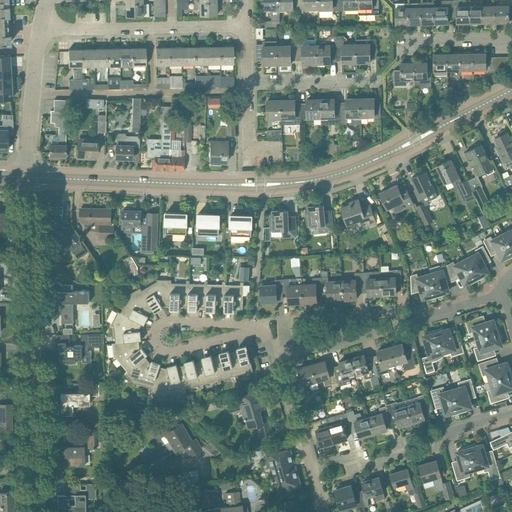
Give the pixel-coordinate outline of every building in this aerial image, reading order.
[(0,0),(0,45),(6,45),(9,44),(8,35),(6,35),(5,16),(7,16),(7,7),(4,7),(4,2),(6,1),(6,0),(0,0)] [(265,0),(265,10),(271,10),(272,21),(265,21),(265,28),(279,28),(279,10),(279,0),(265,0)] [(293,12),(299,12),(298,0),(279,0),(279,10),(293,9),(293,12)] [(306,9),(319,9),(318,0),(298,0),(299,12),(306,12),(306,9)] [(332,11),(339,11),(338,0),(318,0),(319,9),(332,8),(332,11)] [(338,0),(339,11),(346,11),(345,8),(358,7),(358,0),(338,0)] [(358,0),(358,7),(359,15),(379,15),(378,0),(358,0)] [(448,17),(452,17),(452,0),(442,0),(442,7),(434,7),(435,24),(436,24),(436,25),(441,25),(441,24),(448,24),(448,17)] [(217,16),(216,2),(199,3),(199,16),(217,16)] [(154,3),(154,17),(162,16),(166,16),(165,3),(154,3)] [(177,3),(177,16),(182,16),(182,9),(189,9),(189,3),(177,3)] [(143,17),(142,4),(125,4),(126,17),(143,17)] [(483,23),(483,6),(470,7),(470,23),(472,23),(472,25),(477,24),(477,23),(483,23)] [(496,6),(483,6),(483,23),(484,23),(484,24),(490,24),(490,23),(496,23),(496,6)] [(496,6),(496,23),(497,23),(497,24),(503,24),(503,23),(509,23),(509,6),(496,6)] [(422,24),(422,7),(409,8),(409,25),(410,25),(410,26),(416,26),(416,25),(422,24)] [(434,7),(422,7),(422,24),(423,24),(423,25),(428,25),(428,24),(435,24),(434,7)] [(464,24),(470,23),(470,7),(457,7),(457,24),(459,24),(459,25),(464,25),(464,24)] [(396,25),(409,25),(409,8),(396,8),(396,25)] [(316,43),(316,45),(317,64),(331,63),(330,57),(336,57),(336,42),(336,36),(329,36),(326,39),(326,42),(316,43)] [(356,37),(356,44),(356,63),(370,63),(370,56),(376,56),(376,37),(356,37)] [(343,42),(336,42),(336,57),(342,57),(343,63),(356,63),(356,44),(343,45),(343,42)] [(290,46),(276,46),(277,64),(291,64),(291,58),(296,58),(296,43),(290,43),(290,46)] [(304,43),(296,43),(296,58),(303,58),(303,64),(317,64),(316,45),(304,46),(304,43)] [(264,44),(256,44),(257,59),(263,59),(263,65),(277,64),(276,46),(264,46),(264,44)] [(195,64),(194,47),(181,48),(182,65),(195,64)] [(195,64),(207,64),(207,47),(194,47),(195,64)] [(220,64),(220,47),(207,47),(207,64),(220,64)] [(233,47),(220,47),(220,64),(233,64),(233,47)] [(132,48),(120,49),(120,66),(133,66),(132,48)] [(146,48),(132,48),(133,66),(146,65),(146,48)] [(169,48),(156,48),(156,65),(169,65),(169,48)] [(181,48),(169,48),(169,65),(182,65),(181,48)] [(82,67),(81,49),(68,50),(68,67),(77,67),(77,70),(82,70),(82,67)] [(94,49),(81,49),(82,67),(95,66),(94,49)] [(94,49),(95,66),(107,66),(107,49),(94,49)] [(120,49),(107,49),(107,66),(120,66),(120,49)] [(460,71),(473,70),(472,53),(471,53),(471,52),(465,52),(465,53),(459,54),(460,71)] [(478,53),(472,53),(473,70),(486,70),(486,53),(484,53),(484,52),(478,52),(478,53)] [(447,54),(447,75),(448,75),(448,71),(460,71),(459,54),(458,54),(458,53),(453,53),(453,54),(447,54)] [(434,54),(434,76),(447,75),(447,54),(434,54)] [(0,67),(10,67),(9,56),(0,56),(0,67)] [(427,62),(414,63),(414,79),(415,79),(415,88),(431,88),(431,68),(427,68),(427,62)] [(414,81),(414,64),(413,64),(413,63),(407,63),(407,64),(401,64),(401,70),(394,70),(394,86),(395,86),(395,85),(402,85),(407,85),(407,81),(414,81)] [(0,67),(0,78),(10,78),(10,67),(0,67)] [(221,87),(220,76),(220,75),(208,76),(208,87),(221,87)] [(95,76),(82,76),(82,77),(82,89),(95,89),(95,85),(95,76)] [(169,76),(156,77),(157,88),(170,88),(169,76)] [(182,76),(169,76),(170,88),(182,87),(182,83),(182,76)] [(208,87),(208,76),(195,76),(195,83),(195,87),(208,87)] [(220,76),(221,87),(234,87),(234,76),(220,76)] [(69,90),(82,89),(82,77),(69,78),(69,90)] [(108,89),(121,89),(121,84),(120,77),(107,77),(108,85),(108,89)] [(0,88),(11,88),(10,78),(0,78),(0,88)] [(472,84),(465,88),(467,93),(474,89),(472,84)] [(0,88),(0,99),(11,99),(11,88),(0,88)] [(374,98),(360,99),(361,117),(374,117),(374,119),(381,119),(381,104),(374,104),(374,98)] [(96,108),(103,108),(103,100),(96,99),(86,99),(86,108),(96,108)] [(209,99),(209,107),(222,107),(222,99),(209,99)] [(307,106),(301,106),(301,121),(308,121),(308,118),(321,118),(321,99),(307,100),(307,106)] [(321,125),(341,124),(341,105),(335,105),(334,99),(321,99),(321,118),(321,125)] [(361,124),(361,117),(360,99),(346,99),(346,105),(341,105),(341,124),(361,124)] [(66,136),(66,100),(54,100),(54,111),(50,111),(50,123),(54,123),(54,125),(56,127),(58,127),(58,132),(61,132),(61,134),(63,134),(63,136),(66,136)] [(268,119),(281,119),(281,100),(267,101),(268,119)] [(295,121),(301,121),(301,106),(295,106),(295,100),(281,100),(281,119),(295,118),(295,121)] [(97,132),(105,132),(106,115),(98,114),(97,132)] [(0,150),(7,150),(7,142),(7,138),(7,133),(13,134),(12,115),(3,115),(2,125),(0,125),(0,150)] [(225,135),(235,135),(234,118),(226,118),(226,126),(220,127),(215,136),(216,137),(216,141),(210,141),(209,165),(210,165),(210,162),(227,162),(227,142),(225,141),(225,135)] [(162,146),(148,146),(147,146),(147,157),(154,157),(154,170),(169,171),(170,152),(171,119),(163,119),(162,146)] [(499,133),(501,136),(495,139),(498,145),(496,146),(499,153),(501,152),(505,161),(503,161),(505,164),(507,166),(510,167),(511,165),(511,142),(506,130),(499,133)] [(61,132),(58,132),(58,145),(50,144),(49,159),(61,160),(61,157),(65,157),(66,136),(63,136),(63,134),(61,134),(61,132)] [(132,159),(132,147),(139,148),(139,137),(124,136),(124,134),(118,134),(117,136),(116,144),(115,159),(132,159)] [(97,153),(98,139),(80,138),(80,144),(77,144),(77,157),(94,158),(94,153),(97,153)] [(486,176),(495,172),(480,142),(475,144),(476,147),(465,153),(472,167),(474,166),(478,175),(478,176),(485,173),(486,176)] [(334,157),(336,156),(341,156),(341,145),(333,145),(334,157)] [(170,152),(169,171),(183,172),(184,150),(170,149),(170,152)] [(451,181),(454,187),(458,185),(463,195),(472,191),(467,180),(462,183),(451,159),(436,166),(445,184),(451,181)] [(430,201),(438,197),(426,171),(411,178),(416,189),(415,190),(419,199),(427,195),(430,201)] [(511,175),(502,180),(511,200),(511,175)] [(468,181),(485,215),(494,211),(478,176),(468,181)] [(397,185),(389,189),(380,193),(387,209),(398,204),(401,210),(412,205),(414,204),(406,188),(400,191),(397,185)] [(341,207),(347,225),(358,221),(361,228),(376,223),(371,207),(362,210),(359,199),(349,202),(350,204),(341,207)] [(424,203),(417,207),(425,225),(432,221),(424,203)] [(306,213),(307,227),(319,226),(320,233),(333,231),(331,210),(324,211),(323,205),(308,207),(308,213),(306,213)] [(61,237),(61,232),(64,233),(72,244),(68,246),(77,259),(87,253),(70,228),(58,228),(59,218),(62,218),(63,207),(47,207),(47,218),(50,218),(50,227),(49,227),(49,236),(61,237)] [(123,210),(122,218),(120,218),(120,223),(122,223),(122,232),(122,231),(133,232),(133,225),(148,225),(147,249),(148,249),(156,249),(157,213),(149,213),(149,212),(148,212),(148,214),(141,214),(142,210),(141,210),(141,211),(130,210),(131,208),(125,208),(125,210),(123,210)] [(80,209),(80,220),(82,220),(82,223),(85,223),(85,225),(87,228),(91,230),(100,232),(100,238),(110,238),(110,237),(114,237),(114,226),(113,226),(113,223),(111,223),(111,209),(80,209)] [(272,217),(270,217),(270,231),(282,230),(282,238),(296,237),(295,216),(288,216),(288,210),(272,211),(272,217)] [(187,213),(166,212),(165,234),(186,235),(187,213)] [(220,214),(198,213),(198,235),(219,236),(220,214)] [(231,239),(231,236),(251,237),(252,215),(231,214),(231,227),(225,227),(225,238),(231,239)] [(511,256),(511,250),(504,234),(492,240),(491,237),(484,241),(490,252),(496,249),(502,260),(508,257),(509,259),(511,256)] [(478,253),(466,259),(478,280),(484,277),(483,275),(488,272),(483,261),(489,258),(483,246),(476,250),(478,253)] [(139,269),(131,257),(124,262),(132,274),(139,269)] [(455,265),(454,262),(448,265),(453,277),(459,274),(465,285),(471,281),(472,283),(478,280),(466,259),(455,265)] [(99,268),(94,262),(87,267),(92,273),(99,268)] [(448,265),(441,267),(442,271),(430,274),(437,297),(443,295),(442,293),(449,291),(445,280),(453,277),(448,265)] [(240,280),(248,281),(249,267),(241,267),(240,280)] [(401,270),(382,271),(383,295),(396,294),(396,288),(402,288),(401,270)] [(361,273),(362,290),(368,290),(368,296),(383,295),(382,271),(361,273)] [(355,280),(342,280),(343,302),(351,301),(351,300),(357,299),(356,290),(362,290),(361,273),(355,273),(355,280)] [(437,297),(430,274),(418,278),(417,274),(411,276),(412,290),(420,287),(423,299),(429,297),(430,299),(437,297)] [(343,302),(342,280),(328,281),(328,277),(322,278),(323,294),(328,294),(329,301),(336,301),(336,302),(343,302)] [(323,294),(322,278),(313,278),(313,284),(307,285),(306,278),(302,279),(303,303),(311,302),(311,304),(317,303),(316,295),(323,294)] [(276,294),(283,293),(282,279),(275,280),(275,285),(261,286),(263,303),(277,302),(276,294)] [(282,279),(283,293),(288,293),(289,305),(295,305),(294,303),(303,303),(302,279),(297,279),(298,285),(290,285),(290,279),(282,279)] [(162,306),(170,306),(171,283),(171,280),(156,280),(156,282),(141,291),(153,311),(155,314),(163,308),(162,306)] [(186,284),(171,283),(170,306),(170,309),(180,310),(180,307),(188,307),(189,284),(189,281),(186,281),(186,284)] [(204,284),(189,284),(188,307),(188,310),(198,310),(198,307),(206,308),(207,284),(207,281),(204,281),(204,284)] [(225,285),(226,282),(222,282),(222,285),(207,284),(206,308),(206,311),(216,311),(216,308),(224,308),(225,285)] [(240,285),(225,285),(224,308),(224,311),(234,312),(234,308),(243,309),(243,295),(249,296),(249,285),(244,285),(244,282),(241,282),(240,285)] [(61,286),(61,292),(58,292),(58,303),(62,303),(62,323),(73,323),(73,302),(89,302),(89,291),(73,291),(73,285),(61,286)] [(121,313),(141,324),(144,325),(149,316),(146,315),(153,311),(141,291),(140,288),(127,296),(128,298),(121,313)] [(113,326),(115,343),(138,341),(142,341),(140,331),(138,331),(141,324),(121,313),(118,312),(111,325),(113,326)] [(480,317),(466,321),(469,333),(475,332),(477,339),(500,332),(498,326),(495,326),(493,320),(482,324),(480,317)] [(442,328),(436,330),(443,353),(450,351),(452,356),(464,353),(459,338),(453,340),(449,329),(443,331),(442,328)] [(443,353),(436,330),(429,332),(430,334),(424,336),(430,356),(423,359),(427,373),(434,371),(432,362),(436,361),(435,356),(443,353)] [(500,332),(477,339),(479,347),(474,349),(478,360),(492,356),(490,349),(502,345),(500,339),(502,339),(500,332)] [(100,347),(100,334),(81,334),(82,344),(66,345),(66,343),(59,343),(59,361),(66,361),(66,363),(76,362),(76,358),(82,358),(82,351),(88,351),(88,347),(100,347)] [(390,347),(395,364),(402,362),(404,368),(416,365),(413,354),(418,353),(415,340),(390,347)] [(116,358),(127,371),(145,357),(148,355),(142,348),(139,349),(138,341),(115,343),(112,344),(114,358),(116,358)] [(246,346),(237,349),(238,352),(230,354),(235,376),(236,379),(239,378),(238,375),(253,371),(247,349),(246,346)] [(378,355),(372,357),(377,376),(389,372),(387,367),(395,364),(390,347),(377,351),(378,355)] [(220,380),(235,376),(230,354),(229,351),(219,353),(220,356),(212,358),(218,381),(218,384),(221,383),(220,380)] [(203,385),(218,381),(212,358),(211,355),(202,358),(203,361),(195,363),(200,385),(201,388),(204,388),(203,385)] [(377,376),(372,357),(365,359),(364,355),(352,358),(357,376),(363,374),(365,379),(377,376)] [(136,384),(152,389),(160,367),(161,364),(151,361),(151,364),(145,357),(127,371),(124,373),(134,385),(136,384)] [(349,378),(357,376),(352,358),(339,362),(340,365),(333,367),(338,382),(339,387),(351,383),(349,378)] [(490,382),(511,374),(511,371),(511,368),(509,369),(507,362),(496,366),(493,359),(479,364),(483,376),(488,374),(490,382)] [(183,390),(183,393),(186,392),(186,389),(200,385),(195,363),(194,360),(184,362),(185,365),(177,367),(183,390)] [(325,361),(312,365),(317,381),(323,379),(325,386),(338,382),(333,367),(327,369),(325,361)] [(166,394),(183,390),(177,367),(177,364),(167,367),(168,369),(160,367),(152,389),(151,392),(165,397),(166,394)] [(310,383),(317,381),(312,365),(298,369),(301,376),(295,378),(299,393),(309,390),(312,390),(310,383)] [(511,374),(490,382),(493,389),(488,391),(491,403),(506,398),(504,391),(511,388),(511,374)] [(452,390),(459,413),(466,411),(465,409),(471,407),(468,395),(475,393),(470,379),(458,383),(460,388),(452,390)] [(99,384),(80,384),(80,393),(60,394),(61,415),(71,414),(71,407),(72,407),(72,405),(89,405),(88,396),(99,395),(99,384)] [(442,403),(446,414),(452,413),(452,415),(459,413),(452,390),(445,392),(443,387),(431,391),(435,405),(442,403)] [(0,428),(11,429),(11,419),(10,419),(10,404),(11,404),(10,404),(3,404),(3,390),(0,390),(0,428)] [(244,420),(247,419),(249,428),(257,426),(260,437),(272,434),(269,422),(263,424),(259,411),(263,409),(259,392),(227,401),(230,411),(239,408),(238,406),(242,405),(244,412),(246,411),(248,417),(243,419),(244,420)] [(425,395),(406,401),(412,423),(425,419),(424,415),(423,413),(429,411),(429,409),(427,403),(425,395)] [(397,403),(386,406),(390,421),(396,419),(399,427),(404,425),(405,427),(411,425),(411,423),(412,423),(406,401),(397,403)] [(139,402),(136,410),(142,412),(145,404),(139,402)] [(335,416),(327,418),(334,442),(347,439),(346,435),(344,426),(349,424),(346,413),(346,411),(344,406),(333,409),(335,416)] [(381,414),(369,418),(373,434),(387,430),(385,422),(390,421),(386,406),(379,408),(381,414)] [(352,411),(346,413),(349,424),(350,428),(357,426),(358,432),(360,438),(373,434),(369,418),(362,420),(360,413),(354,415),(353,411),(352,411)] [(201,449),(194,439),(191,441),(181,424),(173,428),(167,418),(155,426),(161,436),(165,434),(175,451),(183,446),(189,456),(201,449)] [(327,418),(308,424),(308,426),(311,435),(318,434),(320,442),(321,446),(334,442),(327,418)] [(511,432),(491,442),(494,449),(507,443),(509,447),(511,445),(511,432)] [(94,435),(80,435),(80,446),(62,447),(62,455),(60,455),(61,465),(63,465),(64,468),(72,468),(72,466),(84,466),(83,450),(95,449),(94,435)] [(219,452),(209,442),(204,447),(214,457),(219,452)] [(475,444),(469,446),(476,469),(483,467),(485,472),(489,471),(491,480),(500,477),(493,454),(486,456),(482,445),(476,446),(475,444)] [(468,471),(476,469),(469,446),(462,448),(463,450),(457,452),(460,464),(453,466),(458,480),(469,476),(468,471)] [(300,486),(298,478),(297,478),(297,479),(288,450),(282,452),(280,447),(265,451),(267,457),(265,458),(268,467),(270,467),(270,469),(271,468),(274,476),(278,474),(281,484),(277,485),(279,492),(300,486)] [(206,457),(187,457),(187,469),(206,469),(206,457)] [(442,484),(443,483),(436,460),(420,465),(424,481),(433,479),(435,488),(440,491),(444,490),(442,484)] [(411,495),(415,494),(419,508),(425,506),(418,479),(412,481),(408,469),(391,474),(395,487),(406,483),(409,494),(411,495)] [(379,477),(362,482),(365,490),(368,498),(374,496),(383,493),(383,492),(379,477)] [(453,497),(449,482),(443,483),(442,484),(444,490),(446,499),(453,497)] [(59,511),(90,511),(90,510),(85,511),(85,510),(85,499),(95,499),(95,484),(85,484),(85,489),(80,489),(80,484),(63,484),(63,485),(67,485),(68,495),(57,495),(58,507),(59,507),(59,511)] [(335,490),(341,509),(356,504),(351,485),(335,490)] [(203,504),(218,502),(216,489),(202,491),(203,504)] [(214,509),(207,509),(207,511),(246,511),(246,507),(242,507),(242,505),(240,505),(238,491),(225,493),(227,507),(214,509)] [(0,506),(0,511),(14,511),(13,492),(0,492),(0,506)] [(395,511),(392,500),(386,502),(388,511),(395,511)]
